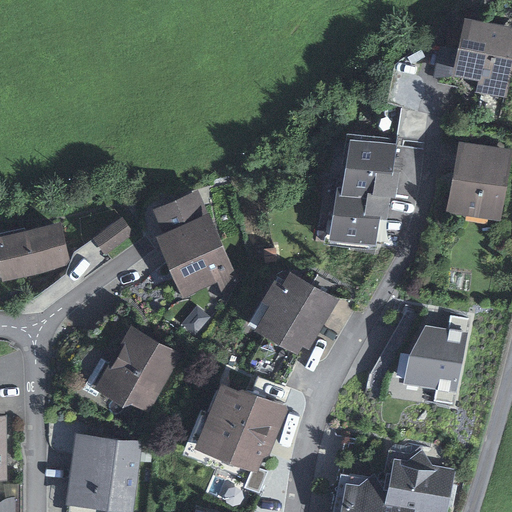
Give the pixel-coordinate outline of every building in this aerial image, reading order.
[(511,59),(511,26),(467,17),(456,67),(482,73),(480,87),(505,92),(511,59)] [(395,143),(352,136),(343,187),(387,194),(395,143)] [(510,152),(463,143),(450,206),(497,215),(510,152)] [(381,198),(338,191),(331,233),(374,240),(381,198)] [(169,234),(161,237),(185,291),(230,271),(196,194),(158,210),(169,234)] [(121,221),(97,239),(105,251),(130,233),(121,221)] [(57,226),(0,238),(0,252),(5,276),(65,263),(57,226)] [(336,296),(289,271),(259,327),(297,348),(302,339),(309,343),(336,296)] [(411,350),(406,380),(455,389),(466,331),(427,324),(411,350)] [(174,353),(132,331),(103,386),(145,408),(174,353)] [(281,408),(224,388),(202,447),(256,467),(262,451),(265,453),(281,408)] [(137,444),(82,437),(73,499),(129,507),(137,444)] [(396,461),(391,487),(388,504),(413,510),(425,511),(444,511),(453,472),(396,461)] [(388,504),(391,487),(348,479),(341,511),(412,511),(413,510),(388,504)]
